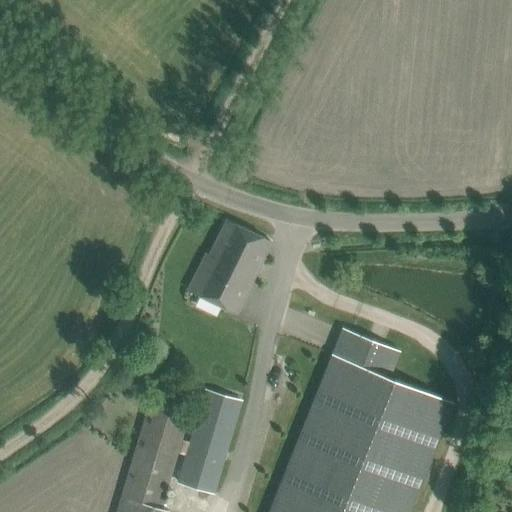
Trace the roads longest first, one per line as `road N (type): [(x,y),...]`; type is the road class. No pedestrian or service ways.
road 1 (unclassified): [(511,220),(324,221),(184,184),(0,29)]
road 2 (track): [(279,0),(184,184),(119,339),(73,395),(0,452)]
